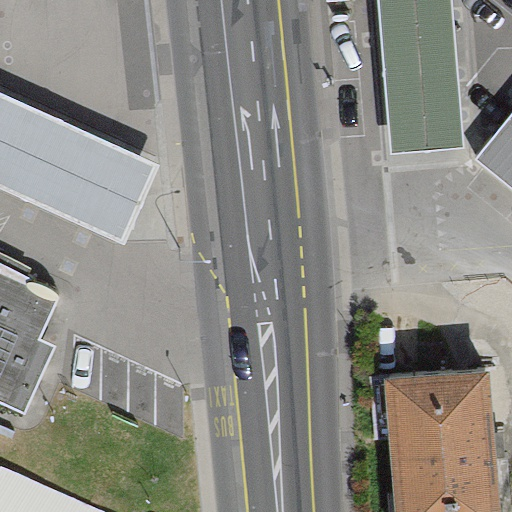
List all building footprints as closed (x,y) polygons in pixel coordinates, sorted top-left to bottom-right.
[(353,0),(363,136),(421,132),(447,130),(437,0),(353,0)] [(0,171),(132,227),(165,147),(0,78),(0,171)] [(511,116),(479,157),(511,183),(511,116)] [(0,385),(33,398),(78,278),(0,248),(0,385)] [(498,511),(485,370),(392,376),(402,511),(498,511)]
